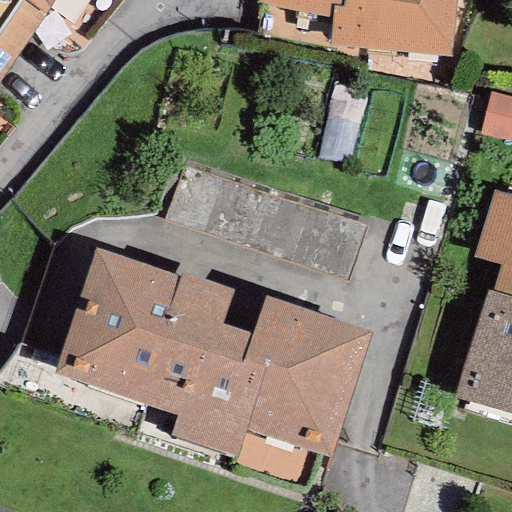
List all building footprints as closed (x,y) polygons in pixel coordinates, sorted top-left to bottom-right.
[(27,0),(40,8),(45,0),(0,0),(0,28),(18,0),(27,0)] [(269,0),(269,4),(336,14),(333,37),(441,46),(445,0),(269,0)] [(333,37),(336,14),(269,4),(264,3),(257,37),(332,49),(333,37)] [(348,163),(362,91),(333,85),(318,157),(348,163)] [(511,142),(511,101),(492,96),(481,134),(511,142)] [(350,283),(367,227),(184,166),(166,221),(350,283)] [(511,212),(506,210),(489,257),(511,264),(498,301),(503,303),(472,392),(511,405),(511,212)] [(262,359),(209,340),(218,317),(105,275),(72,365),(238,427),(240,421),(321,450),(358,346),(278,316),(262,359)] [(0,470),(26,481),(72,365),(20,347),(0,375),(0,470)]
